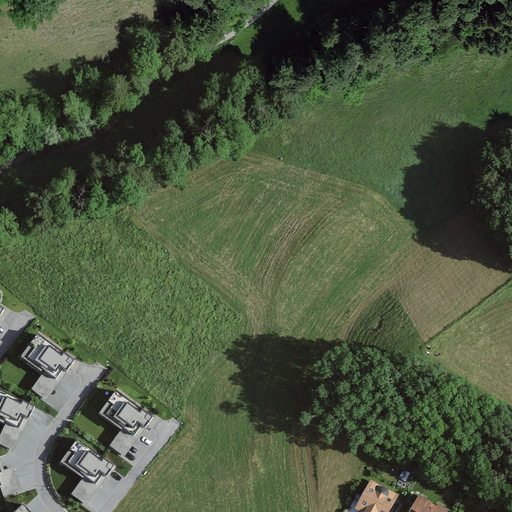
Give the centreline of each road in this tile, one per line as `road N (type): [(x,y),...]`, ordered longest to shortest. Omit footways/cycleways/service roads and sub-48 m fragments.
road 1 (track): [(0,172),(37,151),(86,144),(169,69),(272,0)]
road 2 (residential): [(59,511),(36,472),(40,447),(101,368)]
